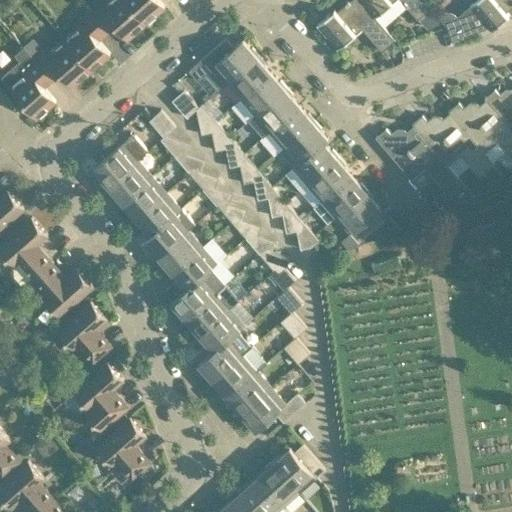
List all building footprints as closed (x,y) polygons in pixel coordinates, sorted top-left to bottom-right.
[(98,2),(90,10),(109,32),(117,25),(128,37),(147,21),(128,0),(108,0),(102,6),(98,2)] [(128,0),(147,21),(165,5),(160,0),(128,0)] [(362,0),(349,0),(338,10),(335,7),(318,23),(339,47),(363,27),(382,49),(386,46),(394,39),(396,38),(376,15),(362,0)] [(362,0),(376,15),(393,0),(402,0),(418,18),(420,17),(431,8),(432,6),(426,0),(362,0)] [(438,12),(437,13),(448,25),(447,26),(451,37),(451,38),(452,38),(452,39),(453,40),(490,27),(492,29),(509,13),(507,11),(511,6),(511,0),(475,0),(470,4),(458,15),(455,12),(454,12),(453,11),(451,11),(450,10),(449,10),(447,10),(446,10),(445,10),(443,10),(442,11),(441,11),(439,12),(438,12)] [(431,8),(420,17),(427,27),(441,20),(431,8)] [(84,21),(65,37),(92,68),(111,52),(100,40),(109,32),(90,10),(81,17),(84,21)] [(219,88),(228,80),(259,53),(253,46),(252,47),(244,37),(234,45),(226,36),(189,68),(198,79),(206,72),(219,88)] [(44,49),(35,57),(54,79),(62,72),(73,85),(92,68),(65,37),(47,53),(44,49)] [(394,39),(386,46),(391,52),(395,52),(401,47),(394,39)] [(20,59),(2,75),(10,85),(37,116),(56,99),(46,87),(54,79),(35,57),(25,45),(15,53),(20,59)] [(228,80),(242,97),(272,70),(264,61),(266,60),(259,53),(228,80)] [(242,97),(256,113),(288,86),(281,78),(280,80),(272,70),(242,97)] [(256,113),(249,119),(263,135),(270,129),(300,103),(293,94),(294,93),(288,86),(256,113)] [(496,87),(486,96),(511,126),(511,87),(507,87),(501,92),(496,87)] [(187,116),(197,107),(199,105),(185,88),(173,99),(187,116)] [(460,100),(449,109),(485,150),(498,139),(508,150),(511,154),(511,126),(486,96),(485,96),(487,98),(480,103),(478,101),(470,100),(464,105),(460,100)] [(202,133),(212,130),(213,130),(211,123),(217,119),(202,102),(199,105),(197,107),(202,133)] [(270,129),(284,146),(316,118),(310,111),(308,112),(300,103),(270,129)] [(150,118),(164,135),(167,133),(177,125),(162,108),(150,118)] [(423,113),(413,122),(449,163),(462,152),(472,163),(481,174),(487,169),(494,162),(495,162),(485,150),(449,109),(450,111),(444,116),(442,114),(434,113),(428,118),(423,113)] [(294,165),(294,166),(329,136),(321,127),(322,126),(316,118),(284,146),(298,162),(294,165)] [(216,149),(227,147),(226,140),(231,135),(217,119),(211,123),(213,130),(212,130),(216,149)] [(449,163),(413,122),(414,124),(408,129),(406,127),(398,126),(392,132),(387,126),(376,135),(412,177),(426,165),(445,187),(459,175),(449,163)] [(101,177),(107,185),(139,158),(149,149),(134,132),(94,167),(102,176),(101,177)] [(161,138),(176,154),(181,150),(188,152),(191,142),(167,133),(164,135),(161,138)] [(245,151),(231,135),(226,140),(227,147),(230,165),(241,163),(240,156),(245,151)] [(294,166),(308,182),(341,156),(333,147),(332,149),(325,140),(329,136),(294,166)] [(176,154),(190,171),(195,166),(202,168),(205,158),(188,152),(181,150),(176,154)] [(245,182),(255,180),(254,172),(259,168),(245,151),(240,156),(241,163),(245,182)] [(308,182),(322,198),(353,172),(345,163),(346,162),(341,156),(308,182)] [(115,191),(123,200),(153,174),(139,158),(107,185),(114,192),(115,191)] [(494,162),(487,169),(495,178),(503,172),(494,162)] [(190,171),(204,187),(209,183),(216,185),(219,175),(202,168),(195,166),(190,171)] [(259,198),(269,196),(268,189),(273,184),(259,168),(254,172),(255,180),(259,198)] [(322,198),(336,215),(368,187),(362,180),(360,181),(353,172),(322,198)] [(129,210),(135,217),(167,190),(153,174),(123,200),(130,209),(129,210)] [(478,197),(459,175),(445,187),(447,189),(428,205),(435,212),(478,197)] [(204,187),(218,203),(223,199),(230,201),(234,191),(216,185),(209,183),(204,187)] [(273,214),(283,212),(282,205),(287,200),(273,184),(268,189),(269,196),(273,214)] [(368,187),(336,215),(359,241),(361,243),(396,229),(400,227),(381,205),(373,196),(374,195),(368,187)] [(0,227),(25,206),(9,188),(0,196),(0,227)] [(144,237),(145,238),(181,206),(167,190),(135,217),(142,225),(143,224),(147,228),(148,227),(152,231),(144,237)] [(218,203),(232,220),(237,215),(244,217),(248,207),(230,201),(223,199),(218,203)] [(287,231),(297,229),(298,229),(296,221),(301,217),(287,200),(282,205),(283,212),(287,231)] [(175,212),(145,238),(146,237),(150,241),(149,242),(153,247),(151,248),(158,255),(189,228),(195,223),(182,207),(181,206),(175,212)] [(19,259),(34,275),(52,260),(37,243),(48,233),(32,215),(0,243),(0,246),(15,263),(19,259)] [(232,220),(246,236),(251,232),(258,234),(262,224),(244,217),(237,215),(232,220)] [(298,229),(297,229),(301,247),(312,245),(320,238),(301,217),(296,221),(298,229)] [(189,228),(158,255),(159,257),(164,263),(165,261),(169,266),(170,265),(174,269),(173,270),(189,257),(203,244),(189,228)] [(246,236),(260,252),(265,248),(272,250),(276,240),(258,234),(251,232),(246,236)] [(177,275),(178,277),(165,288),(174,298),(170,300),(171,301),(218,261),(203,244),(173,270),(174,271),(175,270),(178,274),(177,275)] [(260,252),(274,269),(279,264),(287,267),(287,266),(290,256),(272,250),(265,248),(260,252)] [(35,276),(24,285),(39,301),(43,302),(46,299),(60,314),(79,297),(94,284),(78,266),(67,276),(52,260),(34,275),(35,276)] [(186,316),(226,282),(212,266),(218,261),(171,301),(177,308),(178,307),(182,312),(183,311),(187,315),(186,316)] [(270,272),(284,288),(289,284),(297,278),(287,266),(287,267),(279,264),(274,269),(270,272)] [(193,326),(199,334),(240,298),(226,282),(186,316),(187,317),(188,316),(191,320),(190,321),(194,325),(193,326)] [(277,294),(291,311),(293,309),(303,301),(289,284),(284,288),(277,294)] [(240,298),(199,334),(205,341),(207,340),(211,344),(212,343),(214,346),(216,348),(238,328),(254,315),(240,298)] [(92,299),(77,312),(58,329),(74,347),(79,343),(94,360),(112,344),(97,327),(108,317),(92,299)] [(281,319),(295,336),(297,335),(307,326),(293,309),(291,311),(281,319)] [(216,348),(199,362),(200,362),(201,361),(204,365),(203,366),(207,371),(206,372),(212,379),(252,345),(242,333),(238,328),(216,348)] [(297,335),(295,336),(284,345),(299,362),(311,351),(297,335)] [(227,394),(228,395),(258,368),(267,360),(253,344),(252,345),(212,379),(219,387),(220,385),(224,390),(225,389),(228,393),(227,394)] [(94,373),(75,390),(89,406),(85,409),(102,428),(111,420),(113,418),(128,404),(113,387),(124,378),(109,360),(94,373)] [(234,405),(241,412),(272,385),(258,368),(228,395),(229,394),(233,398),(232,399),(236,404),(234,405)] [(51,380),(47,397),(60,399),(63,383),(51,380)] [(272,385),(241,412),(247,419),(248,418),(256,428),(276,411),(284,420),(307,400),(298,391),(286,401),(272,385)] [(131,415),(97,445),(112,462),(108,466),(122,481),(131,473),(133,476),(140,470),(147,478),(158,468),(151,460),(136,443),(147,433),(131,415)] [(0,425),(0,471),(3,475),(21,459),(6,442),(11,438),(0,425)] [(88,434),(73,448),(81,457),(97,444),(88,434)] [(280,453),(273,459),(300,490),(326,467),(304,442),(295,450),(290,445),(281,454),(280,453)] [(22,496),(36,511),(37,511),(55,497),(40,480),(45,476),(29,458),(0,483),(0,493),(11,506),(22,496)] [(258,474),(258,475),(284,504),(300,490),(273,459),(266,465),(267,467),(262,471),(263,472),(259,475),(258,474)] [(247,481),(240,488),(262,511),(290,511),(284,504),(258,475),(257,475),(258,476),(254,480),(253,478),(249,482),(247,481)] [(226,503),(225,503),(232,511),(262,511),(240,488),(237,483),(236,484),(236,485),(226,494),(230,498),(230,499),(231,500),(227,504),(226,503)] [(67,511),(55,497),(37,511),(76,511),(74,509),(71,511),(67,511)] [(215,510),(212,511),(232,511),(225,503),(225,504),(226,505),(222,508),(221,507),(216,511),(215,510)]
